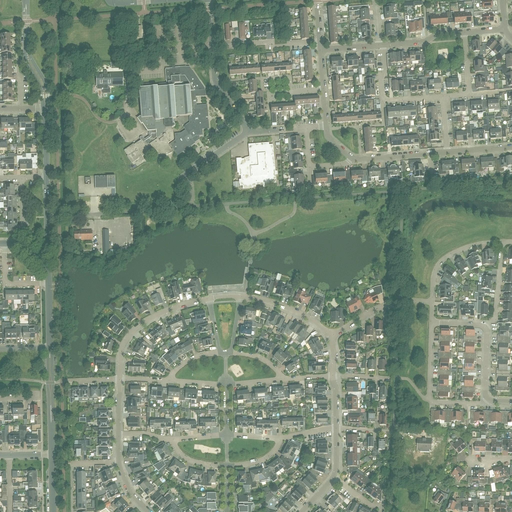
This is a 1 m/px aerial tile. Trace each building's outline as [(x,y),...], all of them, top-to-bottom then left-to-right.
[(483,1),(482,0),(473,0),(474,4),(482,3),(482,8),(483,7),(483,10),(488,10),(488,7),(492,7),(491,0),(483,1)] [(385,14),(393,13),(393,8),(397,7),(397,4),(386,5),(386,8),(384,8),(385,14)] [(360,16),(369,15),(369,9),(362,10),(362,6),(348,7),(349,11),(358,10),(358,16),(360,16)] [(470,12),(465,13),(466,23),(471,22),(471,17),(474,16),(473,10),(470,10),(470,12)] [(446,14),(441,14),(442,25),(447,24),(447,18),(450,18),(449,12),(446,12),(446,14)] [(450,12),(451,18),(454,18),(454,24),(460,23),(459,13),(453,14),(453,12),(450,12)] [(484,15),(484,12),(474,13),(474,17),(480,16),(480,18),(483,18),(483,22),(493,21),(492,14),(484,15)] [(392,19),(392,22),(398,21),(398,18),(397,18),(397,13),(393,13),(385,14),(385,19),(392,19)] [(430,25),(436,25),(435,15),(429,15),(429,14),(426,14),(427,20),(430,20),(430,25)] [(363,21),(370,20),(369,15),(360,16),(361,20),(357,20),(356,21),(357,24),(363,24),(363,21)] [(405,16),(406,27),(409,26),(409,33),(416,33),(416,32),(415,32),(415,23),(414,23),(414,19),(409,20),(408,16),(405,16)] [(414,19),(414,23),(415,23),(415,32),(416,32),(422,31),(421,24),(424,24),(424,18),(414,18),(414,19)] [(386,31),(395,30),(394,25),(398,24),(398,21),(392,22),(392,25),(385,25),(386,31)] [(253,28),(254,37),(266,36),(266,32),(271,32),(270,24),(262,25),(262,28),(253,28)] [(362,33),(370,32),(370,26),(363,27),(363,24),(357,24),(357,29),(358,30),(361,30),(362,33)] [(393,36),(393,39),(400,38),(399,33),(395,33),(395,30),(386,31),(386,36),(393,36)] [(370,32),(362,33),(362,38),(358,38),(358,42),(364,41),(364,38),(371,38),(370,32)] [(485,44),(482,44),(482,48),(483,48),(483,50),(486,50),(488,50),(489,49),(492,51),(498,44),(497,44),(497,40),(493,40),(490,41),(491,43),(488,45),(487,44),(485,44)] [(480,55),(483,55),(483,50),(483,48),(482,48),(480,48),(479,41),(473,42),(474,52),(480,51),(480,55)] [(500,55),(498,53),(502,48),(498,44),(492,51),(496,55),(494,58),(496,60),(500,55)] [(507,62),(511,61),(511,55),(509,56),(509,54),(504,50),(500,55),(502,57),(506,59),(507,62)] [(405,55),(406,65),(412,65),(412,62),(415,61),(414,52),(414,51),(410,51),(409,52),(409,55),(405,55)] [(420,52),(414,52),(415,61),(418,61),(418,65),(424,64),(423,57),(420,58),(420,52)] [(402,53),(396,54),(397,63),(403,63),(403,67),(406,66),(406,65),(405,55),(402,55),(402,53)] [(390,64),(397,63),(396,54),(390,54),(390,61),(387,61),(388,68),(391,68),(390,64)] [(377,69),(377,63),(374,63),(373,55),(368,56),(369,65),(374,65),(374,69),(377,69)] [(369,65),(368,56),(363,56),(364,65),(361,65),(361,69),(364,69),(369,68),(369,65)] [(358,66),(357,57),(352,57),(353,66),(353,69),(358,69),(358,75),(361,75),(361,69),(361,65),(358,66)] [(474,62),(475,67),(484,67),(483,61),(485,61),(484,58),(482,59),(482,61),(474,62)] [(509,68),(511,67),(511,61),(507,62),(507,66),(503,66),(503,68),(502,69),(502,71),(509,71),(509,68)] [(487,66),(484,67),(475,67),(475,73),(483,72),(483,75),(489,74),(488,72),(487,72),(487,66)] [(189,86),(189,91),(205,90),(205,88),(200,81),(192,70),(191,70),(189,68),(187,68),(186,67),(175,67),(175,68),(174,68),(174,69),(172,69),(172,68),(165,69),(166,82),(168,82),(168,86),(175,85),(175,84),(183,83),(183,87),(189,86)] [(507,80),(511,79),(511,73),(509,74),(509,71),(502,71),(503,74),(504,74),(504,75),(506,77),(507,80)] [(123,86),(123,78),(123,73),(97,74),(97,86),(123,86)] [(489,74),(483,75),(483,77),(476,78),(476,83),(485,83),(487,83),(487,77),(489,77),(489,74)] [(313,81),(312,75),(305,76),(306,79),(301,79),(301,78),(299,78),(299,84),(302,83),(301,82),(313,81)] [(437,80),(434,80),(434,90),(435,90),(436,91),(439,90),(440,89),(440,83),(443,82),(442,77),(442,76),(436,77),(437,80)] [(446,89),(452,88),(452,80),(448,80),(448,77),(448,76),(442,77),(443,82),(443,83),(446,82),(446,89)] [(452,77),(452,80),(452,88),(458,88),(458,83),(461,82),(460,76),(452,77)] [(365,86),(374,85),(373,79),(366,80),(365,77),(369,77),(362,78),(362,83),(365,83),(365,86)] [(416,80),(417,91),(418,91),(418,92),(421,92),(421,91),(422,91),(422,83),(425,83),(424,78),(424,77),(418,77),(419,82),(416,82),(416,80)] [(428,90),(434,90),(434,80),(431,81),(430,77),(424,78),(425,83),(425,84),(428,84),(428,90)] [(397,82),(398,92),(398,93),(399,93),(402,93),(402,92),(404,92),(403,85),(406,85),(406,78),(397,79),(397,81),(397,82)] [(413,80),(412,78),(407,78),(407,85),(410,84),(411,92),(412,92),(412,93),(415,92),(415,91),(417,91),(416,80),(413,80)] [(0,89),(12,89),(14,89),(14,88),(14,87),(12,87),(12,83),(3,83),(3,80),(0,80),(0,85),(3,86),(3,89),(0,89)] [(144,155),(153,149),(153,150),(154,151),(155,151),(155,152),(156,153),(157,153),(158,154),(159,154),(160,154),(161,155),(162,155),(163,155),(164,155),(165,155),(166,155),(167,155),(168,154),(169,154),(170,154),(171,153),(172,153),(173,152),(167,144),(174,139),(173,129),(172,128),(175,126),(175,125),(181,124),(181,126),(183,126),(183,125),(184,126),(185,124),(186,125),(189,123),(192,123),(191,112),(190,112),(189,91),(189,86),(183,87),(183,83),(175,84),(175,85),(175,87),(173,87),(173,86),(167,87),(167,83),(158,84),(159,88),(157,88),(157,87),(151,87),(151,84),(142,84),(142,88),(139,88),(141,116),(140,116),(139,101),(138,101),(139,116),(137,118),(135,115),(145,131),(151,130),(151,133),(150,133),(150,137),(145,141),(143,138),(142,138),(143,139),(141,140),(141,139),(141,140),(138,142),(134,145),(133,144),(124,150),(127,156),(132,163),(134,162),(134,161),(139,158),(141,162),(144,160),(141,156),(144,154),(144,155)] [(484,91),(487,91),(487,88),(485,88),(485,83),(476,83),(476,89),(484,88),(484,91)] [(205,90),(189,91),(190,112),(191,112),(192,123),(189,123),(186,125),(183,127),(186,130),(181,133),(175,134),(175,140),(169,144),(177,156),(185,150),(187,154),(190,152),(187,148),(192,145),(195,143),(193,141),(198,138),(198,136),(202,136),(202,130),(209,129),(209,126),(208,126),(208,123),(206,121),(206,116),(207,114),(207,111),(208,111),(207,105),(202,105),(202,108),(200,108),(199,107),(198,105),(196,106),(196,97),(197,97),(199,95),(198,94),(201,94),(201,97),(206,96),(205,90)] [(364,100),(367,99),(367,96),(375,96),(374,90),(366,91),(363,91),(364,100)] [(0,104),(5,104),(5,102),(12,102),(12,101),(14,101),(14,100),(14,98),(12,99),(12,95),(0,95),(0,97),(3,98),(3,101),(0,101),(0,104)] [(486,108),(485,100),(482,101),(482,102),(476,102),(477,111),(478,114),(483,114),(483,108),(486,108)] [(488,107),(489,110),(494,110),(494,101),(488,101),(488,100),(485,100),(486,108),(488,107)] [(465,103),(460,103),(460,113),(466,112),(466,110),(469,110),(469,115),(468,102),(465,102),(465,103)] [(471,102),(468,102),(469,115),(471,115),(471,114),(472,112),(477,111),(476,102),(471,102)] [(455,113),(460,113),(460,103),(454,104),(454,103),(451,103),(452,115),(453,115),(454,113),(455,113)] [(436,108),(435,108),(435,105),(425,106),(426,114),(437,113),(436,108)] [(393,118),(393,109),(390,109),(390,108),(387,108),(388,113),(385,114),(385,120),(388,120),(388,118),(393,118)] [(14,119),(8,119),(8,129),(14,129),(14,132),(17,132),(17,125),(14,125),(14,119)] [(17,125),(17,132),(17,137),(20,137),(20,129),(26,129),(26,119),(20,119),(20,125),(17,125)] [(29,132),(35,132),(35,125),(32,125),(32,119),(26,119),(26,129),(29,129),(29,132)] [(474,125),(470,126),(470,133),(473,133),(474,140),(479,140),(479,131),(477,131),(476,128),(474,128),(474,125)] [(483,131),(479,131),(479,140),(485,140),(484,132),(487,132),(487,125),(482,126),(483,131)] [(491,125),(487,125),(487,132),(490,132),(491,139),(496,139),(496,130),(492,130),(491,125)] [(466,132),(462,132),(462,141),(463,141),(464,142),(467,142),(468,141),(467,134),(470,133),(470,126),(465,126),(466,132)] [(456,134),(457,142),(462,141),(462,132),(458,133),(457,129),(453,129),(453,135),(456,134)] [(288,144),(301,143),(300,137),(294,138),(294,134),(286,135),(286,138),(288,138),(288,144)] [(438,135),(430,135),(430,144),(437,143),(436,140),(439,140),(438,135)] [(397,146),(396,138),(388,138),(388,144),(391,144),(391,147),(397,146)] [(252,185),(260,185),(263,184),(264,186),(272,186),(272,182),(276,181),(273,147),(273,145),(269,145),(269,143),(248,145),(249,159),(241,159),(237,160),(238,172),(240,172),(241,180),(239,180),(239,184),(243,184),(243,188),(252,187),(252,185)] [(286,151),(286,154),(289,154),(295,153),(295,150),(301,150),(301,143),(288,144),(289,150),(286,151)] [(295,153),(289,154),(289,160),(293,160),(293,163),(302,162),(302,156),(295,157),(295,153)] [(26,158),(26,170),(33,170),(33,163),(37,163),(37,154),(31,154),(32,158),(26,158)] [(17,158),(17,164),(20,164),(20,170),(26,170),(26,158),(23,158),(23,156),(17,157),(17,158)] [(0,164),(2,164),(2,170),(8,170),(8,158),(5,158),(5,157),(1,157),(1,158),(0,158),(0,164)] [(17,158),(8,158),(8,170),(14,170),(14,164),(17,164),(17,158)] [(494,170),(498,170),(497,163),(495,164),(494,158),(488,159),(488,168),(494,167),(494,170)] [(482,165),(479,165),(479,167),(479,172),(483,172),(483,168),(488,168),(488,159),(481,159),(482,165)] [(498,163),(497,163),(498,170),(498,171),(504,171),(504,168),(508,168),(508,167),(507,167),(507,159),(501,159),(501,165),(498,166),(498,163)] [(415,160),(409,161),(409,166),(411,168),(413,168),(414,172),(424,171),(424,169),(423,168),(423,165),(417,165),(415,164),(415,160)] [(459,168),(459,173),(459,175),(466,174),(465,170),(469,170),(468,160),(462,161),(463,168),(459,168)] [(475,160),(468,160),(469,170),(473,169),(473,174),(479,173),(479,172),(479,167),(475,167),(475,160)] [(459,173),(459,168),(458,162),(455,162),(455,161),(448,162),(449,171),(453,171),(453,174),(459,173)] [(302,162),(293,163),(293,166),(290,167),(290,169),(289,170),(289,173),(296,172),(296,169),(303,169),(302,162)] [(439,168),(439,175),(446,174),(446,171),(449,171),(448,162),(442,162),(442,168),(439,168)] [(388,174),(384,174),(384,181),(385,182),(391,181),(391,176),(393,176),(393,166),(391,166),(390,167),(387,167),(388,174)] [(393,166),(393,176),(397,176),(397,180),(402,179),(402,173),(399,173),(398,166),(395,167),(394,166),(393,166)] [(366,176),(366,178),(366,182),(372,182),(371,178),(374,178),(374,167),(372,167),(371,168),(368,169),(369,176),(366,176)] [(374,167),(374,178),(378,177),(378,181),(384,181),(384,174),(380,175),(379,168),(376,168),(375,167),(374,167)] [(362,169),(356,170),(357,179),(362,179),(362,183),(366,183),(366,182),(366,178),(366,176),(363,176),(362,169)] [(351,179),(348,179),(348,183),(353,182),(353,180),(357,179),(356,170),(350,170),(351,179)] [(333,180),(330,180),(330,184),(335,184),(335,181),(339,181),(338,171),(333,171),(333,180)] [(344,171),(338,171),(339,181),(344,181),(344,183),(348,183),(348,179),(345,179),(344,171)] [(411,183),(417,182),(417,179),(418,177),(424,177),(423,174),(424,172),(424,171),(414,172),(414,175),(412,175),(410,177),(411,183)] [(296,172),(289,173),(289,176),(290,176),(291,179),(294,179),(295,182),(304,181),(303,175),(297,176),(296,172)] [(312,182),(312,185),(317,185),(317,183),(321,182),(321,172),(315,173),(315,182),(312,182)] [(326,172),(321,172),(321,182),(326,182),(326,184),(330,184),(330,180),(327,181),(326,172)] [(95,189),(103,189),(103,187),(107,187),(107,188),(115,188),(115,185),(115,176),(95,177),(95,183),(96,183),(96,188),(95,188),(95,189)] [(292,191),(298,191),(298,188),(304,188),(304,181),(295,182),(295,185),(291,186),(292,191)] [(1,189),(1,191),(14,191),(14,185),(10,185),(10,183),(4,183),(4,189),(1,189)] [(81,240),(92,240),(92,231),(80,231),(80,232),(74,232),(74,239),(81,239),(81,240)] [(482,254),(482,258),(483,265),(489,264),(489,261),(490,260),(493,260),(493,254),(494,254),(494,250),(486,251),(486,253),(482,254)] [(470,256),(471,258),(467,260),(472,270),(478,267),(477,265),(480,263),(476,253),(473,254),(472,254),(471,255),(470,256)] [(457,265),(455,267),(461,275),(466,272),(465,270),(468,267),(461,258),(458,260),(457,260),(456,261),(456,262),(455,262),(457,265)] [(449,280),(454,283),(459,287),(461,284),(458,283),(455,277),(452,276),(455,272),(447,266),(443,271),(445,273),(443,276),(449,280)] [(482,283),(491,283),(491,281),(492,281),(493,277),(486,277),(486,274),(480,273),(480,276),(482,276),(482,283)] [(263,287),(262,290),(267,292),(268,289),(271,290),(274,283),(271,282),(271,281),(270,281),(271,279),(263,276),(263,279),(262,279),(260,286),(263,287)] [(193,291),(193,293),(201,291),(198,280),(190,282),(191,285),(182,286),(184,293),(193,291)] [(439,292),(451,292),(452,286),(453,286),(454,283),(449,280),(447,283),(447,286),(441,286),(441,287),(440,287),(439,290),(439,292)] [(178,297),(177,294),(181,293),(178,282),(172,284),(173,288),(168,289),(169,292),(166,293),(168,298),(170,297),(171,299),(172,299),(173,300),(177,299),(176,298),(178,297)] [(275,294),(282,296),(283,294),(284,295),(285,294),(290,296),(293,286),(287,284),(286,286),(284,286),(284,283),(281,282),(279,284),(278,284),(275,294)] [(478,286),(477,291),(485,292),(485,289),(491,290),(492,286),(491,286),(491,283),(482,283),(482,286),(478,286)] [(369,294),(366,295),(364,300),(366,301),(366,302),(368,303),(369,302),(371,303),(373,302),(375,301),(378,300),(376,295),(377,294),(380,294),(379,286),(375,287),(373,288),(375,293),(371,294),(369,294)] [(155,295),(152,296),(155,306),(163,303),(161,299),(164,298),(160,289),(155,291),(156,294),(155,294),(154,295),(155,295)] [(297,293),(293,301),(301,304),(302,301),(304,302),(303,302),(307,304),(310,297),(305,295),(305,294),(301,292),(300,290),(299,290),(297,290),(297,292),(297,293)] [(28,291),(28,300),(29,300),(29,303),(32,303),(32,302),(37,302),(37,296),(34,296),(34,291),(28,291)] [(2,300),(2,302),(3,309),(8,309),(8,303),(8,301),(11,301),(11,292),(5,292),(6,300),(2,300)] [(446,302),(454,302),(454,296),(451,296),(451,292),(439,292),(439,294),(439,297),(440,297),(440,298),(446,299),(446,302)] [(481,310),(481,314),(481,316),(484,317),(484,315),(488,316),(488,305),(483,305),(483,297),(483,293),(478,293),(478,302),(477,310),(481,310)] [(320,309),(323,302),(324,299),(316,296),(314,298),(310,309),(315,311),(317,308),(320,309)] [(357,306),(360,304),(360,305),(361,305),(356,296),(352,298),(353,301),(346,304),(348,307),(348,309),(349,310),(351,313),(359,309),(357,306)] [(136,304),(141,314),(148,310),(146,307),(150,305),(147,300),(143,302),(143,301),(136,304)] [(459,302),(459,309),(462,309),(462,316),(466,316),(466,314),(468,315),(468,306),(465,306),(465,302),(459,302)] [(472,306),(468,306),(468,315),(470,315),(470,316),(474,316),(474,310),(477,310),(478,302),(472,302),(472,306)] [(130,322),(135,318),(133,314),(135,312),(128,303),(123,307),(126,311),(123,314),(130,322)] [(456,307),(456,303),(449,303),(449,307),(440,307),(440,308),(439,308),(439,313),(439,312),(440,312),(440,314),(444,314),(444,315),(447,315),(447,314),(452,314),(452,310),(454,310),(454,307),(456,307)] [(511,305),(505,304),(504,305),(503,308),(504,308),(504,310),(511,311),(510,314),(511,314),(511,305)] [(246,308),(245,315),(248,315),(247,320),(254,321),(256,310),(246,308)] [(343,309),(338,309),(338,311),(336,311),(335,312),(331,312),(331,322),(339,323),(339,318),(340,318),(343,318),(343,309)] [(191,317),(193,323),(203,321),(203,319),(205,318),(204,311),(194,313),(195,317),(191,317)] [(505,323),(510,323),(511,323),(511,314),(510,314),(504,313),(504,314),(503,317),(503,320),(506,320),(505,323)] [(275,326),(279,316),(277,315),(275,314),(274,314),(273,314),(270,320),(267,319),(266,321),(265,325),(269,328),(271,325),(272,325),(272,324),(275,325),(275,326)] [(121,322),(114,316),(110,320),(112,321),(108,326),(118,335),(123,328),(119,324),(121,322)] [(279,316),(275,326),(278,327),(277,329),(278,329),(276,332),(282,334),(283,332),(286,329),(282,327),(285,320),(284,319),(283,319),(282,318),(281,318),(279,317),(279,316)] [(179,317),(173,320),(177,329),(181,328),(182,331),(187,329),(185,322),(182,324),(179,317)] [(177,329),(173,320),(168,322),(170,329),(167,330),(170,336),(175,334),(174,331),(177,329)] [(256,323),(249,322),(244,321),(243,327),(241,327),(241,328),(240,329),(239,330),(239,332),(240,333),(240,334),(251,336),(252,327),(256,327),(256,323)] [(382,322),(376,321),(376,331),(376,334),(375,336),(379,336),(379,332),(381,332),(381,334),(385,334),(385,328),(382,328),(382,322)] [(202,323),(195,324),(196,329),(199,329),(200,333),(210,331),(208,325),(203,326),(202,323)] [(295,334),(299,328),(301,326),(300,326),(300,325),(297,323),(296,323),(295,323),(291,328),(288,325),(286,329),(283,332),(289,337),(291,334),(293,332),(295,334)] [(500,332),(509,332),(509,327),(511,327),(511,324),(498,323),(498,328),(500,328),(500,332)] [(16,335),(20,335),(20,333),(20,329),(20,325),(15,325),(14,327),(14,330),(11,330),(11,339),(17,338),(16,335)] [(20,329),(20,333),(23,333),(23,338),(29,338),(29,325),(29,329),(26,329),(26,325),(20,325),(20,329)] [(35,332),(38,332),(38,326),(34,326),(34,325),(29,325),(29,338),(35,338),(35,332)] [(154,330),(160,338),(164,334),(166,336),(168,334),(165,329),(163,331),(162,331),(159,326),(154,330)] [(295,340),(300,345),(306,338),(302,335),(306,330),(305,329),(305,328),(303,326),(302,327),(301,326),(299,328),(295,334),(298,336),(296,338),(295,340)] [(2,327),(2,333),(0,333),(0,339),(2,339),(2,335),(6,335),(6,339),(11,339),(11,330),(11,327),(2,327)] [(367,327),(366,336),(370,336),(370,339),(375,340),(375,336),(376,334),(372,334),(373,327),(367,327)] [(439,338),(452,339),(452,335),(450,335),(450,330),(445,330),(442,329),(442,330),(441,330),(441,333),(439,333),(439,338)] [(160,338),(154,330),(149,334),(152,338),(152,339),(149,341),(152,344),(154,345),(156,343),(155,341),(160,338)] [(464,339),(477,340),(477,335),(475,335),(475,331),(474,331),(474,330),(471,330),(471,331),(466,331),(466,336),(464,336),(464,339)] [(497,340),(511,341),(511,337),(509,337),(509,332),(500,332),(500,335),(498,335),(497,340)] [(351,338),(353,340),(356,343),(357,342),(366,343),(366,340),(363,340),(363,333),(357,333),(357,335),(356,335),(355,335),(354,335),(353,336),(352,337),(351,338)] [(311,348),(319,344),(318,341),(319,341),(318,338),(314,340),(312,336),(310,335),(305,341),(306,344),(308,343),(311,348)] [(263,339),(263,338),(260,336),(258,343),(260,344),(258,349),(259,349),(259,350),(262,352),(263,351),(268,341),(263,339)] [(205,337),(198,339),(194,339),(194,344),(199,343),(199,344),(203,344),(204,347),(205,347),(205,348),(209,347),(209,346),(212,346),(211,339),(206,340),(205,337)] [(253,339),(245,337),(244,340),(239,339),(238,346),(242,346),(242,347),(246,348),(246,347),(247,347),(248,343),(252,344),(253,339)] [(183,345),(187,352),(188,352),(188,353),(192,351),(192,350),(193,350),(190,345),(193,344),(191,338),(187,340),(188,342),(183,345)] [(441,344),(441,347),(450,347),(450,342),(452,342),(452,339),(439,338),(439,344),(441,344)] [(103,349),(110,352),(114,343),(107,339),(103,349)] [(137,344),(136,346),(145,351),(147,348),(150,349),(152,344),(149,341),(147,339),(145,343),(138,340),(136,344),(137,344)] [(466,348),(475,348),(475,345),(477,345),(477,340),(464,339),(464,343),(466,343),(466,348)] [(352,350),(352,353),(356,353),(357,353),(357,349),(356,348),(355,348),(355,344),(356,343),(353,340),(351,341),(351,344),(346,344),(345,350),(352,350)] [(499,349),(508,349),(508,344),(511,344),(511,341),(497,340),(497,345),(499,345),(499,349)] [(271,349),(273,350),(276,345),(268,341),(263,351),(264,352),(267,354),(268,353),(268,354),(271,349)] [(177,345),(173,347),(176,352),(179,355),(179,356),(183,355),(187,353),(187,352),(183,345),(182,342),(179,343),(177,345)] [(319,344),(311,348),(314,354),(312,355),(313,357),(322,355),(322,354),(320,350),(324,348),(322,345),(321,346),(319,344)] [(144,355),(145,351),(136,346),(135,348),(134,348),(133,352),(139,355),(137,359),(144,360),(146,356),(144,355)] [(277,360),(283,354),(279,350),(281,348),(278,346),(274,351),(277,353),(273,357),(274,357),(273,358),(276,361),(277,360)] [(168,355),(173,362),(174,361),(175,362),(178,359),(177,358),(177,357),(179,355),(176,352),(173,347),(170,350),(166,354),(168,355)] [(439,350),(438,355),(452,356),(452,352),(450,352),(450,347),(441,347),(441,350),(439,350)] [(463,356),(476,356),(477,351),(475,351),(475,348),(466,348),(465,353),(463,353),(463,356)] [(497,357),(510,357),(510,354),(508,354),(508,349),(499,349),(499,352),(497,352),(497,357)] [(350,362),(353,362),(356,362),(359,363),(359,359),(359,357),(356,357),(356,353),(352,353),(346,353),(346,359),(350,359),(350,362)] [(283,354),(277,360),(278,361),(277,361),(280,364),(281,364),(282,364),(285,360),(287,362),(291,358),(289,356),(287,357),(283,354)] [(173,362),(168,355),(164,359),(162,357),(160,359),(164,364),(166,362),(169,365),(170,365),(170,366),(174,363),(173,362)] [(440,360),(440,364),(449,364),(449,359),(452,359),(452,356),(438,355),(438,360),(440,360)] [(463,356),(463,360),(465,360),(465,365),(474,365),(474,361),(476,362),(476,356),(463,356)] [(298,357),(289,362),(290,365),(286,368),(289,373),(292,371),(292,372),(296,370),(296,369),(295,366),(298,364),(296,361),(299,359),(298,357)] [(386,361),(381,360),(381,357),(376,357),(376,364),(379,364),(379,370),(385,371),(385,368),(386,368),(387,367),(387,364),(386,364),(386,361)] [(499,365),(508,366),(508,361),(510,361),(510,357),(497,357),(497,362),(499,362),(499,365)] [(98,369),(109,370),(110,363),(106,362),(106,359),(96,358),(95,365),(98,365),(98,369)] [(156,364),(153,369),(155,370),(156,371),(155,371),(159,374),(159,373),(162,375),(166,369),(161,367),(163,364),(158,360),(156,364)] [(315,360),(309,360),(309,367),(313,366),(313,371),(324,371),(324,363),(316,363),(315,360)] [(145,367),(145,361),(134,361),(133,364),(129,364),(129,371),(140,372),(140,367),(145,367)] [(438,367),(438,372),(451,373),(451,369),(449,369),(449,364),(440,364),(440,367),(438,367)] [(463,373),(476,373),(476,368),(474,368),(474,365),(465,365),(463,364),(463,369),(463,373)] [(496,374),(510,374),(510,371),(508,371),(508,366),(499,365),(499,369),(497,369),(496,374)] [(440,377),(440,381),(449,381),(449,376),(451,376),(451,373),(438,372),(438,377),(440,377)] [(476,373),(463,373),(463,376),(465,376),(465,381),(474,382),(474,378),(476,378),(476,373)] [(507,378),(510,378),(510,374),(496,374),(496,379),(498,379),(498,382),(507,383),(507,378)] [(438,384),(437,389),(451,389),(451,386),(449,386),(449,381),(440,381),(440,384),(438,384)] [(474,382),(465,381),(464,386),(462,386),(462,390),(475,390),(476,385),(473,385),(474,382)] [(507,383),(498,382),(498,386),(496,386),(496,391),(509,391),(509,387),(507,387),(507,383)] [(352,395),(354,395),(361,395),(361,392),(358,392),(358,384),(356,384),(356,383),(353,383),(352,384),(347,384),(347,392),(352,392),(352,395)] [(315,388),(315,394),(321,394),(321,391),(327,391),(327,390),(328,389),(328,388),(327,387),(327,385),(322,385),(321,384),(319,384),(319,385),(318,385),(317,384),(314,384),(314,389),(315,388)] [(290,395),(295,395),(294,386),(293,386),(293,385),(290,385),(290,387),(289,387),(289,392),(286,392),(287,398),(287,399),(290,399),(290,395)] [(369,391),(369,394),(372,394),(372,401),(378,401),(378,391),(375,391),(376,385),(370,385),(370,387),(367,387),(367,391),(369,391)] [(154,396),(156,397),(157,388),(156,388),(156,386),(153,386),(152,387),(151,393),(148,392),(148,399),(153,400),(154,396)] [(284,398),(287,398),(286,392),(283,392),(283,387),(282,387),(282,386),(278,387),(278,388),(277,388),(279,399),(279,400),(284,399),(284,398)] [(294,386),(295,395),(296,398),(301,397),(304,396),(303,390),(300,391),(300,386),(294,386)] [(78,391),(79,398),(82,398),(88,398),(88,391),(88,387),(82,387),(83,389),(81,389),(82,390),(81,391),(78,391)] [(88,391),(88,398),(91,398),(98,398),(98,397),(98,391),(98,387),(92,387),(92,388),(91,388),(91,390),(90,391),(88,391)] [(98,391),(98,397),(101,397),(107,397),(107,387),(102,387),(102,388),(101,388),(101,390),(100,390),(98,391)] [(145,387),(140,387),(130,387),(130,394),(133,394),(133,397),(143,397),(143,391),(145,391),(145,387)] [(270,394),(270,401),(276,400),(276,399),(279,399),(277,388),(277,387),(272,387),(272,388),(272,394),(270,394)] [(79,398),(78,391),(78,388),(73,388),(73,389),(72,389),(72,398),(70,398),(70,403),(72,403),(75,400),(75,398),(79,398)] [(159,400),(165,401),(165,400),(165,394),(162,393),(163,388),(157,388),(156,397),(156,400),(159,400)] [(260,390),(261,398),(264,398),(265,402),(270,401),(270,394),(267,394),(266,389),(265,389),(265,388),(261,389),(261,390),(260,390)] [(168,394),(165,394),(165,400),(173,400),(173,398),(174,389),(169,389),(168,394)] [(174,389),(173,398),(179,398),(179,401),(182,401),(182,395),(179,395),(180,390),(174,389)] [(182,395),(182,401),(185,401),(185,399),(191,399),(191,390),(187,389),(186,390),(185,390),(185,395),(182,395)] [(252,394),(252,396),(252,403),(258,402),(258,399),(261,398),(260,390),(259,390),(259,389),(255,389),(255,390),(254,390),(254,393),(252,394)] [(451,389),(437,389),(437,394),(439,394),(439,398),(440,398),(443,398),(448,398),(448,393),(451,393),(451,389)] [(199,404),(200,396),(197,396),(197,391),(196,391),(196,390),(192,390),(192,391),(191,390),(191,399),(194,399),(194,403),(199,404)] [(242,392),(243,400),(246,400),(247,403),(252,403),(252,396),(249,396),(248,391),(247,391),(247,390),(243,391),(242,392)] [(475,390),(462,390),(462,393),(464,393),(464,398),(469,398),(469,399),(472,399),(473,399),(473,395),(475,395),(475,390)] [(200,396),(199,404),(200,404),(200,402),(203,403),(203,400),(209,401),(209,392),(208,392),(209,391),(204,391),(203,391),(203,397),(200,396)] [(209,392),(209,401),(209,402),(214,402),(214,403),(218,403),(218,394),(215,394),(215,392),(214,392),(214,391),(210,391),(210,392),(209,392)] [(317,405),(327,404),(327,402),(328,401),(328,400),(327,399),(327,398),(320,398),(320,395),(313,396),(313,401),(317,401),(317,405)] [(361,395),(354,395),(354,398),(347,398),(347,404),(357,404),(357,400),(358,400),(359,399),(359,398),(361,398),(361,395)] [(140,404),(140,398),(130,398),(130,401),(128,401),(128,407),(136,407),(139,407),(139,404),(140,404)] [(314,408),(314,414),(320,413),(320,411),(327,410),(328,409),(328,408),(327,407),(327,404),(317,405),(318,405),(318,407),(317,408),(314,408)] [(354,413),(356,413),(361,413),(361,408),(357,408),(357,404),(347,404),(347,410),(354,410),(354,413)] [(41,425),(41,415),(38,415),(37,406),(31,406),(31,416),(34,416),(35,425),(41,425)] [(135,416),(140,416),(140,410),(136,410),(136,407),(128,407),(128,413),(135,413),(135,416)] [(99,408),(99,411),(98,411),(99,418),(106,418),(109,418),(109,412),(108,412),(108,411),(106,411),(105,410),(105,408),(99,408)] [(440,421),(440,412),(437,411),(437,409),(435,409),(431,409),(431,422),(435,423),(435,420),(440,421)] [(443,412),(440,412),(440,421),(444,421),(444,423),(448,423),(448,410),(445,410),(443,410),(443,412)] [(456,421),(457,412),(453,412),(453,410),(452,410),(448,410),(448,423),(451,423),(451,421),(456,421)] [(460,412),(457,412),(456,421),(461,421),(461,423),(465,423),(465,410),(462,410),(460,410),(460,412)] [(368,412),(367,424),(371,425),(371,422),(374,422),(375,420),(376,420),(377,419),(377,417),(375,417),(375,413),(374,412),(373,412),(372,411),(370,411),(369,412),(368,412)] [(475,411),(471,411),(471,424),(474,424),(474,422),(479,422),(480,413),(476,413),(476,411),(475,411)] [(483,413),(480,413),(479,422),(484,422),(484,424),(488,424),(488,411),(485,411),(483,411),(483,413)] [(488,411),(488,424),(491,424),(491,422),(496,422),(496,413),(493,413),(493,411),(491,411),(488,411)] [(500,413),(496,413),(496,422),(501,423),(501,425),(504,425),(505,412),(500,411),(500,413)] [(380,412),(377,412),(377,417),(377,419),(380,419),(379,425),(386,425),(386,416),(380,415),(380,412)] [(314,414),(314,419),(317,419),(317,423),(327,423),(327,416),(321,417),(321,413),(320,413),(314,414)] [(361,413),(356,413),(356,416),(348,416),(348,418),(347,418),(347,421),(348,422),(348,423),(355,423),(355,424),(358,424),(358,423),(359,423),(359,416),(362,416),(362,413),(361,413)] [(106,420),(106,418),(99,418),(99,421),(99,427),(106,427),(109,427),(109,422),(108,422),(108,421),(106,421),(106,420)] [(140,424),(140,421),(140,418),(129,418),(129,421),(128,421),(128,427),(137,427),(137,424),(140,424)] [(106,437),(109,437),(110,437),(110,431),(108,431),(108,430),(107,430),(106,430),(106,427),(99,427),(99,428),(94,428),(94,430),(95,432),(97,431),(98,432),(99,432),(99,437),(106,437)] [(14,445),(14,446),(15,446),(18,446),(19,446),(19,445),(20,445),(19,438),(23,437),(23,435),(23,431),(23,430),(19,431),(19,433),(14,433),(14,445)] [(37,445),(38,445),(37,437),(41,437),(41,430),(37,430),(37,432),(32,432),(32,433),(32,445),(34,446),(36,446),(37,445)] [(13,446),(14,446),(14,445),(14,433),(12,433),(10,434),(8,434),(8,431),(5,431),(5,438),(8,438),(9,445),(9,446),(10,446),(13,446)] [(26,433),(26,431),(23,431),(23,435),(23,437),(26,437),(27,445),(28,446),(30,446),(32,445),(32,433),(26,433)] [(106,437),(99,437),(99,440),(99,446),(98,446),(98,447),(106,446),(110,446),(110,441),(109,441),(109,440),(107,440),(106,439),(106,437)] [(472,438),(472,444),(475,444),(475,452),(476,452),(477,452),(479,453),(480,452),(480,442),(477,442),(478,438),(472,438)] [(317,448),(326,448),(326,445),(327,445),(327,442),(318,442),(318,439),(314,440),(314,443),(317,443),(317,448)] [(378,439),(378,450),(385,450),(385,444),(388,445),(388,439),(383,439),(378,439)] [(423,439),(418,439),(418,450),(420,450),(420,452),(429,452),(429,451),(432,451),(432,440),(426,439),(423,439)] [(456,443),(463,450),(464,450),(465,449),(465,448),(467,447),(461,439),(456,443)] [(481,439),(480,442),(480,452),(481,452),(481,453),(483,453),(484,452),(485,452),(486,445),(489,445),(489,439),(481,439)] [(497,439),(492,439),(489,439),(489,445),(492,445),(491,452),(493,452),(494,453),(495,453),(496,452),(497,452),(497,440),(497,439)] [(497,440),(497,452),(498,453),(500,453),(500,452),(502,452),(502,445),(505,445),(505,439),(502,439),(502,440),(497,440)] [(86,451),(86,441),(74,441),(74,451),(75,451),(75,457),(82,457),(82,451),(83,450),(86,450),(86,451)] [(142,452),(142,442),(136,442),(136,446),(129,446),(129,452),(128,452),(139,452),(142,452)] [(348,451),(353,451),(359,451),(359,442),(357,442),(347,442),(347,446),(347,448),(348,448),(348,451)] [(450,443),(458,454),(460,453),(461,453),(462,452),(462,451),(463,450),(456,443),(454,444),(452,442),(450,443)] [(288,443),(285,449),(294,454),(297,448),(298,449),(300,446),(294,443),(293,446),(288,443)] [(159,455),(168,450),(165,445),(160,447),(158,445),(152,448),(155,453),(157,452),(159,455)] [(106,446),(98,447),(96,447),(96,456),(95,456),(110,456),(110,451),(109,451),(109,450),(107,450),(106,449),(106,446)] [(315,456),(316,456),(319,456),(318,454),(327,454),(327,450),(326,448),(317,448),(314,448),(315,456)] [(287,458),(285,461),(291,466),(294,459),(292,457),(294,454),(285,449),(282,455),(287,458)] [(158,472),(163,468),(168,462),(166,459),(171,456),(168,450),(159,455),(161,459),(159,461),(160,462),(153,466),(158,472)] [(347,460),(357,460),(357,457),(359,457),(359,451),(353,451),(348,451),(348,454),(347,454),(347,456),(347,460)] [(139,452),(128,452),(129,453),(127,453),(127,456),(129,456),(129,458),(135,458),(135,462),(137,462),(142,461),(143,461),(143,455),(138,455),(138,452),(139,452)] [(318,460),(316,465),(325,468),(325,465),(326,466),(327,462),(319,459),(320,456),(319,456),(316,456),(315,459),(318,460)] [(291,466),(285,461),(282,463),(278,459),(273,463),(279,471),(283,468),(284,471),(286,469),(287,470),(292,467),(291,466)] [(171,470),(174,472),(180,464),(175,460),(172,465),(168,462),(163,468),(169,472),(171,470)] [(359,468),(359,466),(357,467),(357,460),(347,460),(347,465),(348,467),(353,467),(353,471),(349,473),(358,469),(359,468)] [(132,471),(133,473),(143,470),(142,470),(141,467),(143,466),(142,465),(145,464),(143,461),(142,461),(137,462),(138,465),(131,467),(131,468),(131,469),(131,471),(132,471)] [(271,471),(268,473),(271,480),(273,483),(277,479),(276,473),(279,471),(273,463),(268,467),(271,471)] [(180,464),(174,472),(178,475),(176,477),(182,482),(185,474),(182,472),(186,468),(180,464)] [(311,471),(314,473),(315,471),(323,474),(325,470),(324,470),(325,468),(316,465),(313,464),(312,468),(311,471)] [(498,468),(501,478),(504,477),(505,480),(510,478),(508,472),(505,473),(503,466),(502,467),(501,466),(499,467),(498,468)] [(455,478),(462,471),(462,470),(461,469),(460,468),(459,468),(458,467),(451,475),(455,478)] [(268,473),(264,474),(263,469),(260,469),(260,468),(256,469),(259,480),(260,483),(271,480),(268,473)] [(352,482),(355,485),(361,477),(358,474),(360,473),(358,471),(357,470),(359,468),(358,469),(349,473),(350,473),(354,476),(351,480),(352,482)] [(501,478),(498,468),(497,468),(495,468),(494,469),(493,470),(495,476),(492,477),(494,483),(502,481),(501,478)] [(101,475),(103,478),(111,474),(109,469),(99,473),(100,476),(101,475)] [(185,474),(182,482),(190,483),(191,480),(195,481),(197,470),(193,469),(193,470),(190,470),(189,475),(185,474)] [(251,478),(248,478),(249,486),(251,485),(252,489),(256,487),(255,481),(259,480),(256,469),(252,470),(253,471),(250,472),(251,478)] [(133,474),(134,473),(135,475),(134,476),(135,478),(136,478),(136,479),(142,477),(144,480),(143,480),(144,480),(150,476),(149,472),(146,473),(146,472),(144,473),(143,470),(133,473),(133,474)] [(197,470),(195,481),(199,482),(198,485),(205,486),(205,479),(202,478),(203,473),(201,472),(201,471),(197,470)] [(304,476),(313,484),(314,483),(315,483),(317,481),(315,478),(317,475),(314,473),(311,471),(309,470),(304,476)] [(471,477),(471,483),(476,484),(476,480),(479,481),(480,471),(479,471),(478,470),(477,470),(476,470),(474,470),(474,478),(471,477)] [(479,484),(482,484),(487,484),(488,478),(485,478),(485,471),(483,471),(483,470),(481,470),(480,471),(479,481),(479,484)] [(462,471),(455,478),(459,482),(466,474),(465,473),(465,472),(463,471),(462,471)] [(205,479),(205,486),(211,486),(211,483),(215,483),(215,473),(208,473),(208,479),(205,479)] [(243,486),(249,486),(248,478),(245,478),(245,473),(238,473),(238,483),(243,483),(243,486)] [(101,484),(102,487),(108,484),(107,482),(113,479),(111,474),(103,478),(100,479),(102,484),(101,484)] [(361,477),(355,485),(359,487),(360,488),(364,483),(366,485),(370,480),(373,476),(372,474),(371,475),(368,478),(363,474),(361,477)] [(139,486),(143,491),(150,485),(148,482),(150,480),(149,479),(151,477),(150,476),(144,480),(143,480),(142,481),(144,482),(139,486)] [(297,482),(299,483),(301,485),(303,483),(309,489),(312,487),(311,486),(313,484),(304,476),(301,480),(299,479),(298,479),(296,481),(297,482)] [(372,482),(370,480),(366,485),(369,487),(365,492),(367,493),(366,493),(370,496),(376,488),(371,484),(372,482)] [(299,488),(295,492),(301,498),(305,494),(301,490),(303,488),(301,485),(299,483),(296,486),(299,488)] [(109,493),(118,490),(115,485),(110,487),(108,484),(102,487),(103,487),(105,491),(108,490),(109,493)] [(153,494),(155,493),(158,489),(156,487),(153,489),(150,485),(143,491),(147,496),(152,493),(153,494)] [(376,488),(370,496),(373,499),(374,498),(375,499),(379,495),(381,497),(382,493),(376,488)] [(162,493),(158,489),(155,493),(153,494),(151,496),(153,498),(151,500),(155,505),(162,498),(162,497),(162,498),(160,496),(162,493)] [(436,497),(434,501),(439,505),(442,500),(446,501),(449,495),(443,492),(442,492),(438,489),(434,496),(436,497)] [(120,494),(118,490),(109,493),(106,494),(109,502),(114,500),(113,497),(120,494)] [(291,500),(293,498),(297,502),(301,498),(295,492),(292,494),(290,492),(287,496),(291,500)] [(210,501),(210,500),(216,500),(216,493),(206,493),(206,496),(204,498),(200,498),(200,501),(197,501),(197,503),(206,503),(210,503),(211,503),(211,501),(210,501)] [(239,503),(245,503),(248,503),(248,496),(251,496),(251,493),(245,493),(245,496),(239,496),(239,503)] [(332,495),(329,497),(338,506),(339,506),(338,505),(341,501),(342,502),(344,499),(340,495),(338,498),(334,494),(332,495)] [(167,506),(171,502),(173,500),(169,495),(164,500),(162,498),(155,505),(156,505),(156,504),(160,509),(162,507),(164,509),(167,506)] [(287,496),(281,502),(289,510),(293,506),(289,503),(291,500),(287,496)] [(338,506),(329,497),(328,500),(326,502),(330,506),(328,508),(333,511),(338,506)] [(460,505),(460,498),(456,498),(456,503),(450,500),(447,509),(453,511),(456,504),(460,505)] [(465,499),(460,498),(460,505),(463,505),(463,511),(464,511),(467,511),(468,511),(468,502),(465,502),(465,499)] [(118,509),(125,503),(121,499),(116,504),(114,502),(110,506),(114,510),(116,507),(118,509)] [(468,502),(468,511),(473,511),(474,505),(476,505),(477,499),(471,499),(471,502),(468,502)] [(477,499),(476,505),(479,505),(479,511),(484,511),(485,499),(477,499)] [(485,499),(484,511),(489,511),(490,505),(493,506),(493,500),(485,499)] [(493,500),(493,506),(496,506),(495,511),(501,511),(501,503),(498,503),(498,500),(493,500)] [(501,503),(501,511),(506,511),(506,506),(509,506),(510,500),(504,500),(504,503),(501,503)] [(167,506),(169,508),(164,511),(173,511),(175,511),(172,508),(175,505),(171,502),(167,506)] [(278,510),(279,509),(282,511),(287,511),(289,510),(281,502),(275,508),(278,510)] [(115,511),(123,511),(128,506),(125,503),(118,509),(115,511)] [(216,510),(216,503),(211,503),(210,503),(206,503),(206,509),(199,509),(197,511),(198,511),(211,511),(210,511),(210,510),(216,510)] [(239,506),(238,511),(251,511),(251,505),(253,505),(253,503),(248,503),(245,503),(245,506),(239,506)] [(351,508),(348,506),(344,511),(345,511),(355,511),(356,511),(359,505),(354,503),(351,508)]
